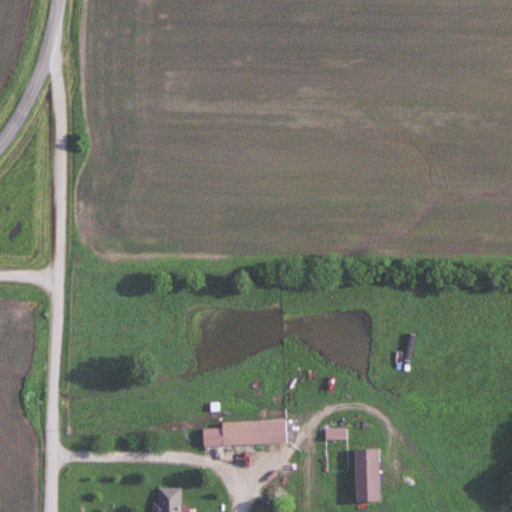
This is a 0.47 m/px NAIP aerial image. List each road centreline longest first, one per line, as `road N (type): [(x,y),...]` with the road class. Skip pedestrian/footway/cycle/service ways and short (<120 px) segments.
road 1 (residential): [(46,43),(58,89),(57,277)]
road 2 (residential): [(50,511),(57,277)]
road 3 (tertiary): [(54,0),(36,80),(0,143)]
